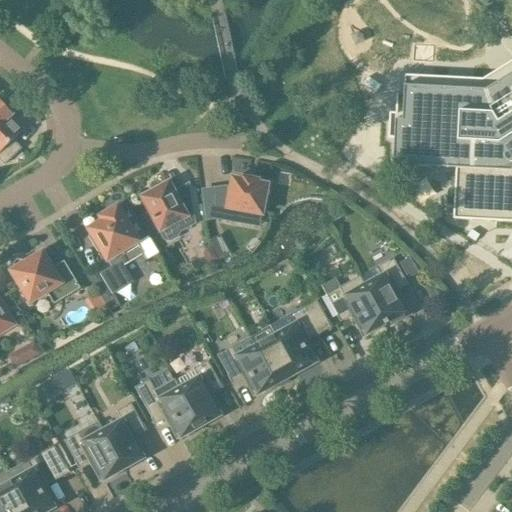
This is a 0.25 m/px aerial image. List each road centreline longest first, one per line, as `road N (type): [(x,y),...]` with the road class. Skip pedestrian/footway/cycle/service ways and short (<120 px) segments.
road 1 (residential): [(486,330),(159,511)]
road 2 (residential): [(0,204),(66,164),(68,145),(56,106),(0,55)]
